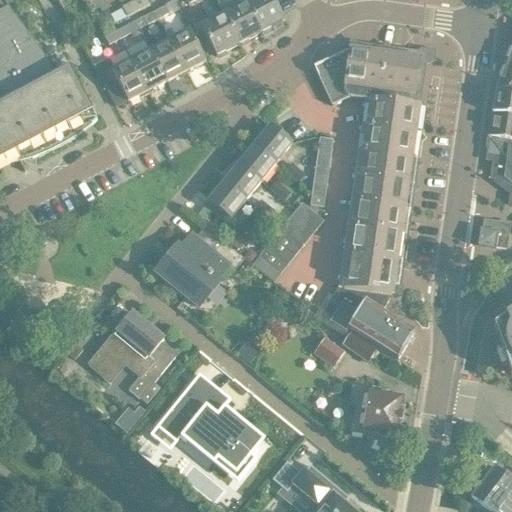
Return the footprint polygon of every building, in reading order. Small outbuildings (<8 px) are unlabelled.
[(138,0),(133,3),(138,13),(150,7),(146,0),(138,0)] [(257,0),(247,6),(262,35),(285,24),(273,0),(257,0)] [(262,35),(247,6),(245,7),(243,3),(238,2),(229,6),(226,11),(228,15),(224,17),(240,47),(262,35)] [(138,13),(133,3),(122,9),(127,19),(138,13)] [(0,165),(1,167),(10,166),(33,160),(50,153),(61,147),(75,139),(98,122),(70,68),(58,74),(9,9),(0,13),(0,165)] [(155,15),(159,22),(170,16),(166,9),(155,15)] [(159,22),(155,15),(145,20),(149,28),(159,22)] [(240,47),(224,17),(202,29),(217,59),(240,47)] [(117,34),(121,42),(132,36),(129,28),(117,34)] [(170,42),(187,75),(206,65),(190,32),(170,42)] [(121,42),(117,34),(106,40),(109,47),(121,42)] [(187,75),(170,42),(151,52),(168,84),(187,75)] [(511,48),(497,88),(511,93),(511,48)] [(365,102),(347,229),(338,292),(389,299),(391,300),(406,196),(407,189),(418,109),(411,108),(412,96),(415,97),(418,61),(352,51),(314,69),(332,107),(349,100),(365,102)] [(168,84),(151,52),(131,62),(148,94),(168,84)] [(148,94),(131,62),(112,72),(129,104),(148,94)] [(496,90),(492,122),(502,123),(502,121),(511,123),(511,93),(497,88),(496,90)] [(492,122),(489,139),(511,142),(511,123),(502,121),(502,123),(492,122)] [(254,147),(276,165),(291,146),(269,128),(254,147)] [(511,142),(489,139),(493,145),(491,158),(498,159),(511,161),(511,142)] [(318,149),(331,151),(332,142),(320,140),(318,149)] [(276,165),(254,147),(239,166),(261,183),(276,165)] [(317,159),(330,160),(331,151),(318,149),(317,159)] [(316,169),(329,171),(330,160),(317,159),(316,169)] [(511,161),(498,159),(494,179),(511,191),(511,161)] [(261,183),(239,166),(224,185),(246,202),(261,183)] [(299,184),(304,178),(291,167),(286,173),(299,184)] [(314,178),(327,180),(329,171),(316,169),(314,178)] [(407,189),(406,196),(434,199),(437,175),(427,174),(425,191),(407,189)] [(313,188),(326,190),(327,180),(314,178),(313,188)] [(270,193),(283,204),(290,195),(277,184),(270,193)] [(246,202),(224,185),(209,204),(231,221),(237,213),(246,220),(254,210),(245,203),(246,202)] [(312,197),(325,199),(326,190),(313,188),(312,197)] [(325,199),(312,197),(310,207),(323,209),(325,199)] [(254,211),(268,223),(275,214),(261,202),(254,211)] [(302,205),(294,215),(316,232),(323,223),(302,205)] [(287,223),(309,241),(316,232),(294,215),(287,223)] [(253,239),(259,233),(246,222),(241,229),(253,239)] [(280,232),(302,249),(309,241),(287,223),(280,232)] [(506,250),(507,239),(502,238),(503,229),(484,226),(481,246),(506,250)] [(218,281),(228,268),(235,273),(245,262),(205,229),(196,240),(192,237),(181,250),(178,248),(155,275),(198,311),(221,283),(218,281)] [(273,241),(295,258),(302,249),(280,232),(273,241)] [(236,233),(228,243),(239,252),(247,242),(236,233)] [(266,249),(288,267),(295,258),(273,241),(266,249)] [(259,258),(281,276),(288,267),(266,249),(259,258)] [(250,251),(244,258),(251,264),(257,257),(250,251)] [(281,276),(259,258),(252,266),(275,283),(281,276)] [(389,299),(338,292),(334,300),(358,315),(365,304),(383,315),(391,300),(389,299)] [(398,360),(414,334),(388,318),(383,315),(365,304),(358,315),(334,300),(333,300),(332,299),(329,297),(315,319),(314,321),(344,339),(350,331),(398,360)] [(89,368),(110,386),(125,367),(139,379),(128,393),(139,403),(177,357),(162,344),(164,342),(133,316),(89,368)] [(511,328),(498,338),(511,375),(511,328)] [(342,350),(367,366),(376,352),(352,336),(342,350)] [(313,357),(332,370),(343,354),(324,341),(313,357)] [(74,345),(66,355),(75,362),(83,352),(74,345)] [(238,354),(237,355),(250,366),(258,356),(245,345),(244,347),(238,354)] [(199,374),(150,433),(169,448),(169,449),(180,437),(234,481),(267,442),(223,406),(229,398),(199,374)] [(397,442),(404,399),(353,391),(350,409),(355,410),(351,434),(397,442)] [(315,511),(354,511),(345,503),(348,500),(308,467),(304,472),(300,468),(287,485),(317,511),(315,511)] [(511,511),(511,484),(494,471),(472,501),(486,511),(511,511)]
